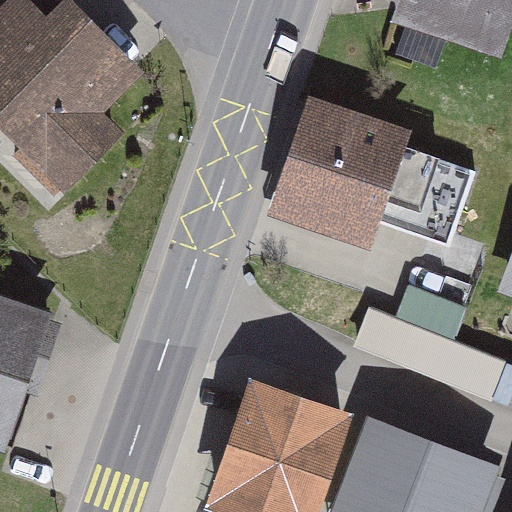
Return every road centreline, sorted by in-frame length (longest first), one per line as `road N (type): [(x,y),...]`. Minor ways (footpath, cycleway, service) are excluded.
road 1 (residential): [(183,298),(511,428)]
road 2 (secondary): [(183,298),(272,41)]
road 3 (secondary): [(111,511),(183,298)]
